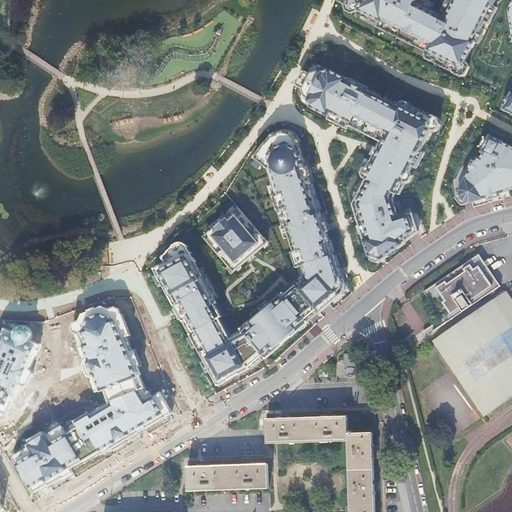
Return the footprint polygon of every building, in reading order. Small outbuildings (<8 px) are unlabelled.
[(334,0),(333,2),(375,23),(373,28),(423,49),(421,55),(470,79),(481,53),(487,43),(504,0),(447,0),(443,9),(427,1),(427,0),(334,0)] [(422,232),(415,214),(403,216),(397,191),(443,122),(328,66),(317,64),(307,66),(296,86),(314,115),(377,143),(348,201),(349,205),(366,261),(374,264),(385,266),(397,255),(422,232)] [(511,88),(499,115),(511,121),(511,88)] [(511,141),(491,131),(445,186),(476,220),(511,202),(511,141)] [(289,134),(284,133),(279,134),(275,137),(274,137),(256,160),(268,172),(274,194),(278,193),(287,221),(284,222),(293,251),(296,250),(304,275),(294,284),(318,313),(344,291),(333,255),(331,256),(326,240),(328,240),(319,211),(317,212),(309,184),(310,184),(297,141),(293,137),(289,134)] [(238,209),(204,238),(227,265),(233,272),(246,261),(251,257),(259,250),(267,243),(238,209)] [(182,242),(150,269),(179,324),(215,389),(268,365),(318,313),(294,284),(291,285),(290,287),(277,296),(233,331),(229,316),(209,279),(192,248),(188,241),(182,242)] [(481,256),(476,260),(485,273),(490,270),(481,256)] [(476,260),(426,293),(447,324),(497,291),(488,277),(493,274),(490,270),(485,273),(476,260)] [(502,288),(493,274),(488,277),(497,291),(502,288)] [(511,297),(509,293),(435,343),(486,417),(511,399),(511,297)] [(110,306),(65,321),(90,397),(9,451),(39,501),(176,415),(163,389),(152,392),(120,302),(110,306)] [(23,330),(8,323),(2,332),(0,335),(0,418),(3,422),(47,342),(23,330)] [(358,368),(358,354),(345,354),(346,369),(345,371),(345,372),(343,372),(343,374),(345,374),(346,375),(348,377),(351,378),(354,377),(355,375),(358,376),(358,372),(357,370),(358,368)] [(349,431),(349,416),(267,419),(268,444),(276,444),(349,442),(351,511),(376,511),(374,433),(354,433),(354,431),(349,431)] [(269,464),(188,467),(189,492),(270,489),(269,464)] [(10,511),(0,491),(0,511),(10,511)]
